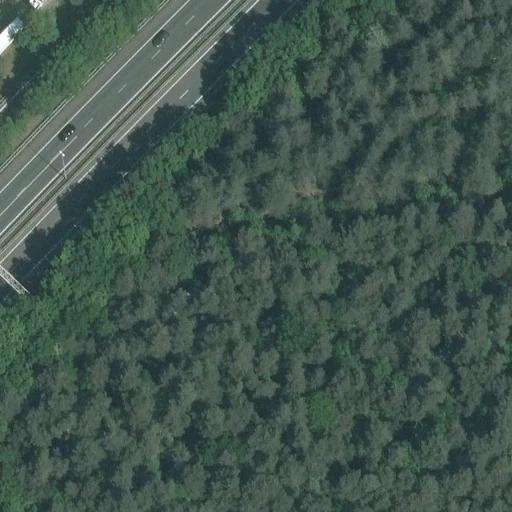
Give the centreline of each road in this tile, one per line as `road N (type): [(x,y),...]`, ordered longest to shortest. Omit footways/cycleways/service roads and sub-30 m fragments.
road 1 (motorway): [(0,284),(285,0)]
road 2 (motorway): [(211,0),(0,211)]
